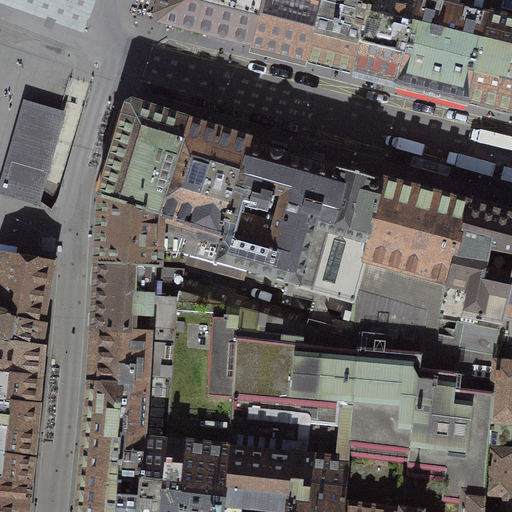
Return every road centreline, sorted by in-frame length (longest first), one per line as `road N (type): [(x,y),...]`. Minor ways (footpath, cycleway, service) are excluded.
road 1 (residential): [(51,511),(78,190),(105,78),(104,49)]
road 2 (residential): [(511,165),(104,49)]
